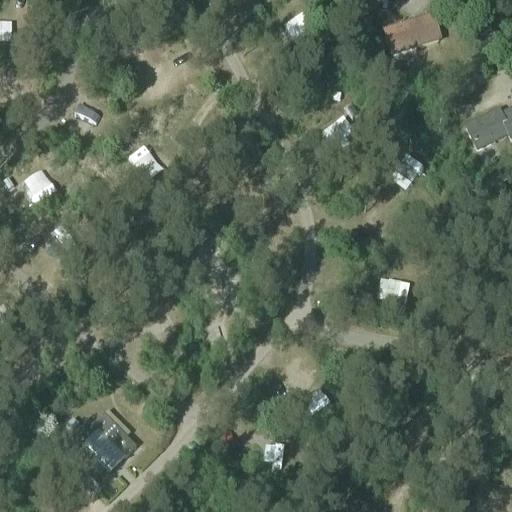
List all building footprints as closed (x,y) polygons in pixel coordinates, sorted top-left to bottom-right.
[(382,34),(390,58),(438,43),(430,19),(382,34)] [(511,112),(498,119),(506,139),(508,143),(511,141),(511,112)] [(506,139),(498,119),(496,115),(464,131),(475,154),(506,139)] [(169,302),(174,320),(183,317),(178,299),(169,302)] [(314,347),(302,361),(327,381),(339,367),(314,347)] [(37,355),(41,370),(59,365),(55,351),(37,355)] [(60,458),(94,490),(105,478),(107,480),(123,463),(122,462),(131,452),(97,420),(88,430),(85,427),(69,444),(71,447),(60,458)]
